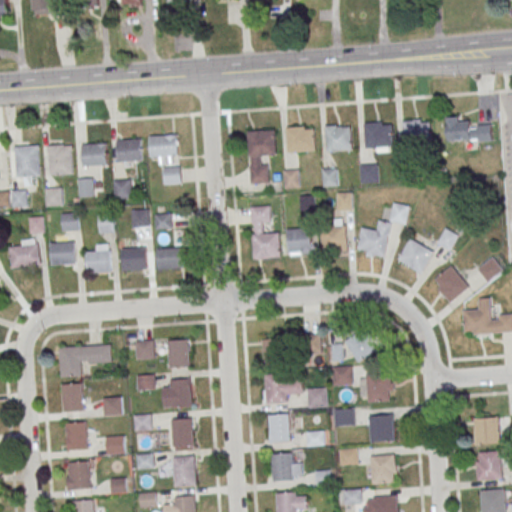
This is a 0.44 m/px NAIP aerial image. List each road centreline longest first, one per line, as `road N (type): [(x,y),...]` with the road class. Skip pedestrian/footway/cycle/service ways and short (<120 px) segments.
road 1 (secondary): [(511,51),(0,89)]
road 2 (residential): [(430,380),(413,319),(367,293),(52,315),(30,329)]
road 3 (residential): [(237,511),(206,75)]
road 4 (residential): [(31,511),(21,353),(30,329)]
road 5 (residential): [(439,511),(430,380)]
